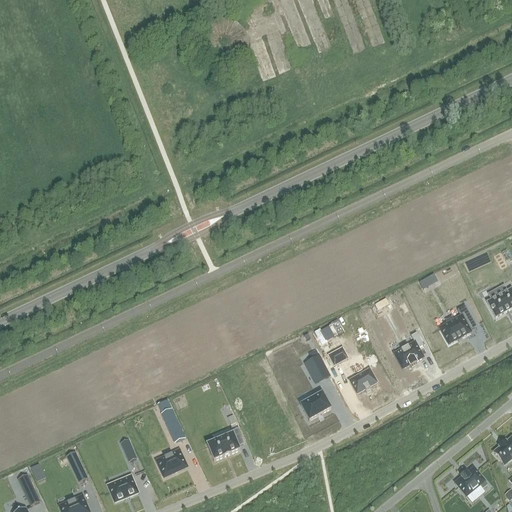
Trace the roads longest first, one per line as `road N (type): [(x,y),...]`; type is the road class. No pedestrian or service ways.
road 1 (tertiary): [(511,80),(0,322)]
road 2 (residential): [(511,135),(0,376)]
road 3 (residential): [(165,511),(319,447),(511,341)]
road 4 (residential): [(511,403),(380,511)]
